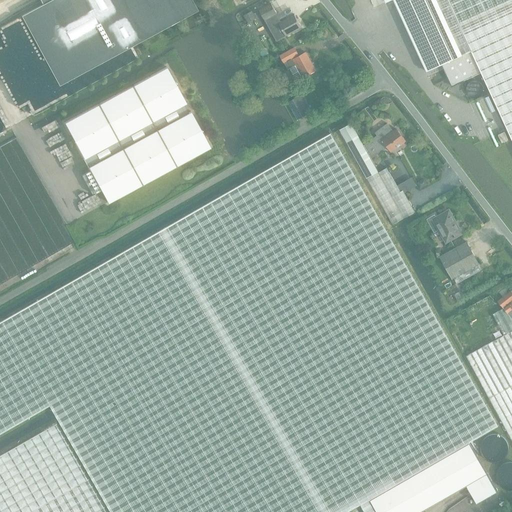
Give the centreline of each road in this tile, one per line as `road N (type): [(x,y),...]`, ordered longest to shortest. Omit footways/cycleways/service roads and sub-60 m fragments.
road 1 (unclassified): [(388,81),(0,302)]
road 2 (unclassified): [(511,240),(388,81)]
